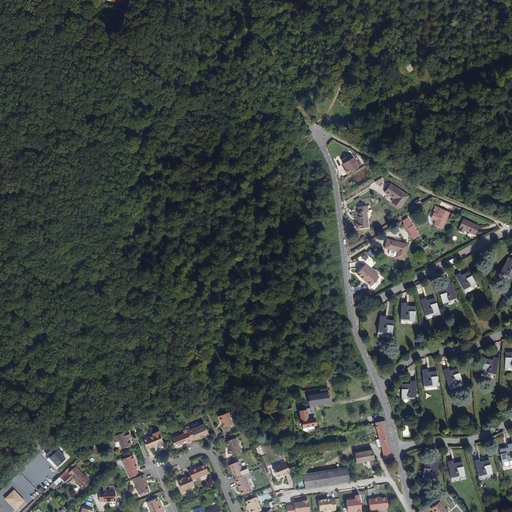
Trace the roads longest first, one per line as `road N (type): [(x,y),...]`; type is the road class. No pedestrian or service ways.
road 1 (track): [(425,92),(350,56),(267,30),(297,0)]
road 2 (residential): [(351,318),(335,175),(316,131)]
road 3 (residential): [(351,318),(492,236),(511,233)]
road 4 (residential): [(232,511),(209,454),(200,451),(159,475),(175,511)]
road 5 (residential): [(380,391),(419,353),(463,351),(511,332)]
road 6 (track): [(316,131),(253,0)]
road 7 (track): [(371,0),(316,131)]
road 8 (residential): [(286,495),(384,482),(409,511)]
road 9 (residential): [(395,445),(472,441),(511,422)]
